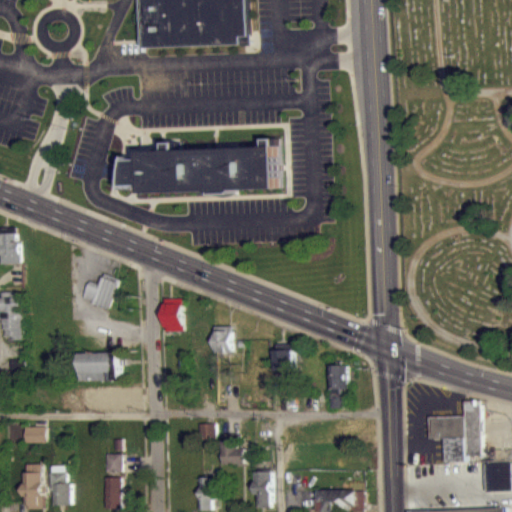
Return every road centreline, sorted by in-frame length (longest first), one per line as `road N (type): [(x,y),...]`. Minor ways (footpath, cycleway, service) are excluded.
road 1 (primary): [(0,190),(417,360),(511,387)]
road 2 (primary): [(374,0),(388,348)]
road 3 (residential): [(158,511),(152,252)]
road 4 (primary): [(388,348),(392,511)]
